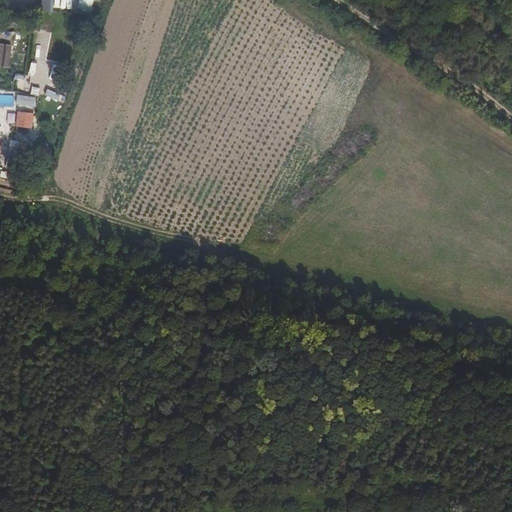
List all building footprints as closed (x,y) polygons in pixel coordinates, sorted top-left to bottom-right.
[(54,12),(54,0),(37,0),(38,11),(54,12)] [(80,0),(78,6),(91,12),(96,0),(80,0)] [(0,66),(10,68),(14,46),(0,43),(0,66)] [(51,73),(49,88),(56,90),(59,74),(51,73)] [(14,86),(21,89),(25,76),(18,74),(14,86)] [(17,106),(36,107),(37,96),(18,96),(17,106)] [(18,111),(18,128),(35,128),(35,111),(18,111)] [(17,169),(21,142),(11,140),(7,167),(17,169)]
